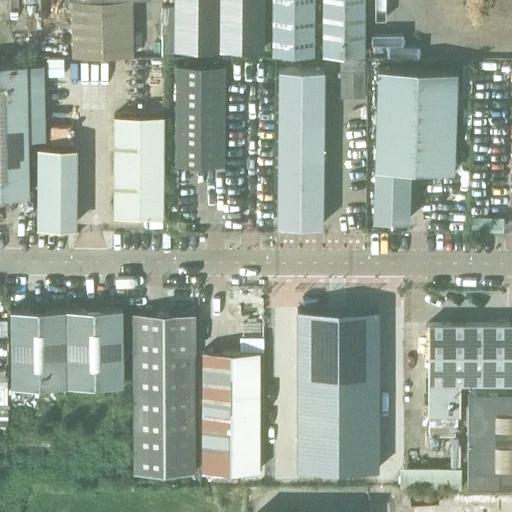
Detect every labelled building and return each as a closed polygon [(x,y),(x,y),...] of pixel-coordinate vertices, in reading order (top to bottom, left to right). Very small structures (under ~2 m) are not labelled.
[(65,52),(65,0),(36,0),(36,5),(28,5),(28,52),(65,52)] [(132,53),(131,0),(71,0),(72,54),(132,53)] [(267,53),(266,0),(168,0),(168,55),(205,56),(205,51),(227,51),(227,52),(267,53)] [(313,52),(313,0),(272,0),(273,52),(313,52)] [(363,52),(363,0),(322,0),(322,52),(363,52)] [(26,62),(0,62),(0,194),(28,194),(26,62)] [(223,163),(224,63),(176,63),(175,163),(223,163)] [(456,68),(376,66),(374,166),(372,217),(409,218),(410,167),(454,169),(456,68)] [(321,224),(323,67),(279,67),(277,223),(321,224)] [(162,214),(163,113),(113,113),(113,214),(162,214)] [(35,138),(35,217),(72,217),(72,138),(35,138)] [(132,311),(131,471),(192,471),(192,311),(172,311),(172,293),(151,293),(151,311),(132,311)] [(121,306),(101,306),(85,307),(46,307),(30,307),(9,308),(10,384),(122,383),(121,306)] [(298,386),(296,386),(297,410),(298,410),(298,426),(297,426),(296,450),(298,450),(298,466),(297,466),(297,468),(378,468),(377,466),(376,466),(376,450),(378,450),(378,426),(376,426),(376,410),(378,410),(377,386),(376,386),(376,370),(377,370),(377,346),(376,346),(376,330),(377,330),(377,308),(361,308),(345,308),(329,308),(313,308),(297,308),(297,330),(298,330),(298,346),(297,346),(296,370),(298,370),(298,386)] [(511,381),(511,321),(428,322),(428,414),(460,413),(460,382),(511,381)] [(258,470),(258,349),(202,349),(202,469),(258,470)] [(511,487),(511,389),(468,390),(467,487),(511,487)] [(402,463),(401,483),(462,485),(463,464),(402,463)]
